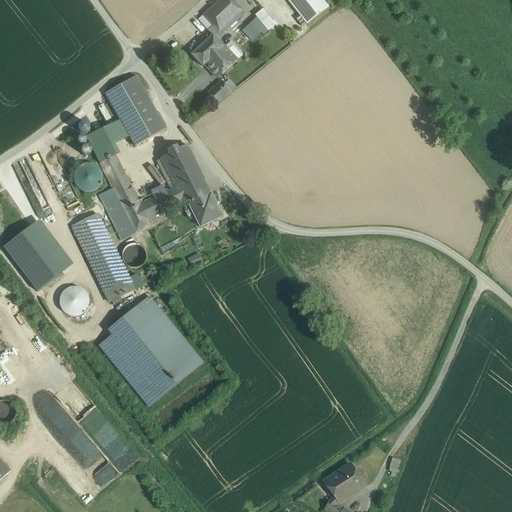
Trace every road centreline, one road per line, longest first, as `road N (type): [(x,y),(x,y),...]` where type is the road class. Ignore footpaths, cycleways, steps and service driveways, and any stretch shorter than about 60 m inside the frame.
road 1 (unclassified): [(483,278),(410,230),(324,234),(270,223),(236,194),(136,60)]
road 2 (unclassified): [(483,278),(434,391),(391,454)]
road 3 (unclassified): [(136,60),(0,160)]
